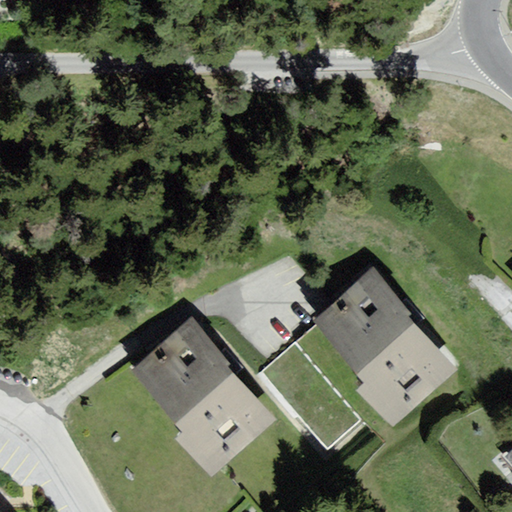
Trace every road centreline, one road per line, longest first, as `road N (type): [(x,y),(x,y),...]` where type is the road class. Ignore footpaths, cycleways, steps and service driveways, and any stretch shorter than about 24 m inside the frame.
road 1 (residential): [(482,42),(452,54),(349,63),(0,60)]
road 2 (unclassified): [(0,404),(50,446),(88,511)]
